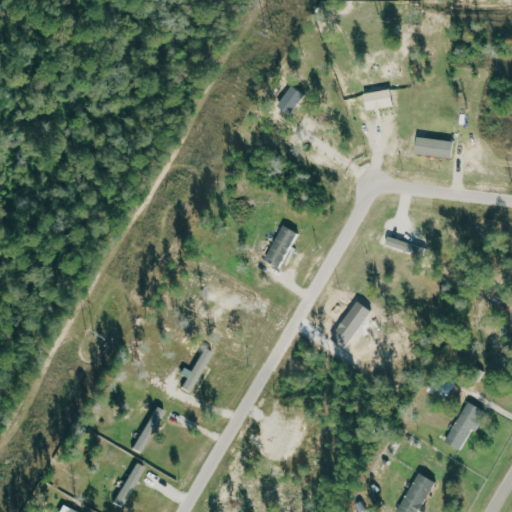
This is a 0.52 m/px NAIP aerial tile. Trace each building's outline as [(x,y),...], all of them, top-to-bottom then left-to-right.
[(278,106),(291,114),(305,94),(292,85),(278,106)] [(453,157),(454,140),(416,138),(416,155),(453,157)] [(265,260),(280,268),(298,233),(284,225),(265,260)] [(191,375),(189,374),(182,387),(194,393),(213,352),(203,348),(191,375)] [(473,428),(476,430),(486,411),(468,401),(446,442),(461,450),(473,428)] [(142,453),(164,411),(155,407),(133,449),(142,453)] [(123,506),(146,468),(136,463),(114,501),(123,506)] [(419,511),(436,482),(420,473),(397,511),(419,511)]
